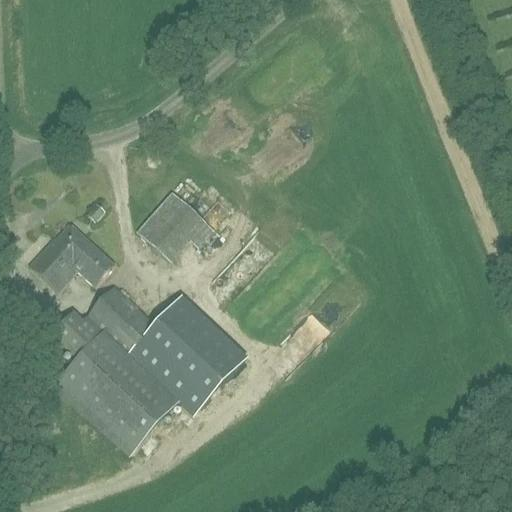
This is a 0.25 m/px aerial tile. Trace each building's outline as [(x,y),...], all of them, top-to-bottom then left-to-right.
[(141,231),(171,262),(193,241),(202,250),(218,233),(179,194),(141,231)] [(95,226),(105,215),(111,209),(103,201),(97,208),(87,219),(95,226)] [(115,270),(69,229),(55,244),(54,243),(29,271),(57,297),(77,275),(95,291),(115,270)] [(281,304),(299,309),(304,288),(286,284),(281,304)] [(183,303),(157,331),(127,303),(130,300),(122,292),(119,295),(114,291),(98,308),(82,324),(74,317),(51,341),(76,366),(54,390),(129,460),(179,406),(193,420),(247,362),(183,303)] [(304,328),(295,337),(310,354),(320,345),(304,328)] [(282,359),(264,371),(271,380),(288,368),(282,359)]
